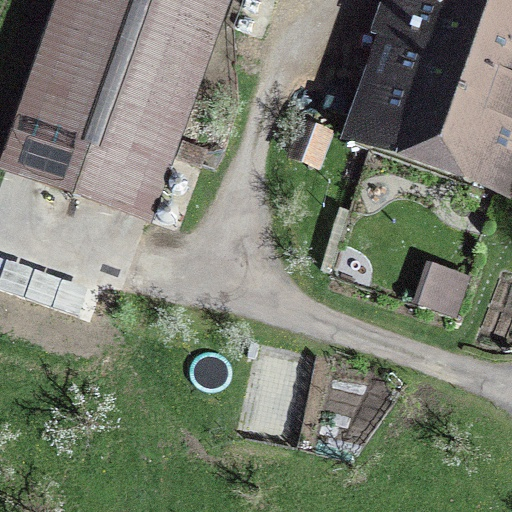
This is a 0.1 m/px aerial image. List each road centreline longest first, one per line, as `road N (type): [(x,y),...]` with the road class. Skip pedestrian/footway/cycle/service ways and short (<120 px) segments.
road 1 (track): [(353,0),(282,93),(227,272),(229,297),(511,394)]
road 2 (track): [(27,244),(229,297)]
